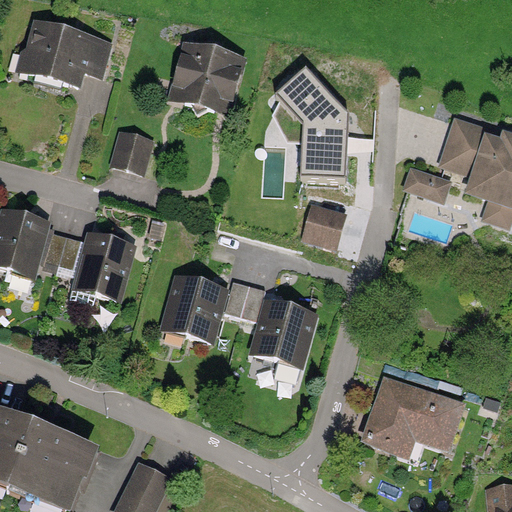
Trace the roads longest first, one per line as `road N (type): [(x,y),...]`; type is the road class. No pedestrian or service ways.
road 1 (residential): [(292,481),(319,441),(380,225),(390,91)]
road 2 (residential): [(0,360),(292,481)]
